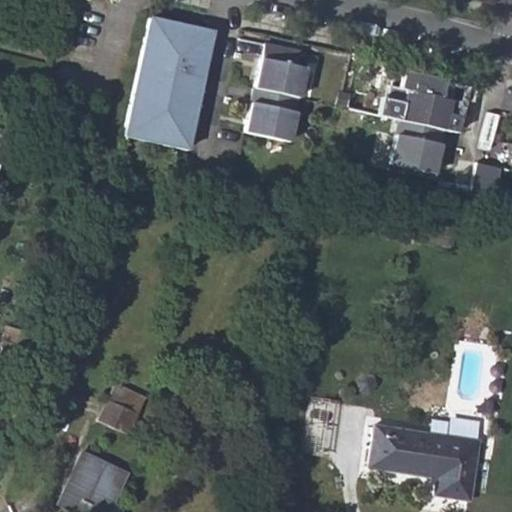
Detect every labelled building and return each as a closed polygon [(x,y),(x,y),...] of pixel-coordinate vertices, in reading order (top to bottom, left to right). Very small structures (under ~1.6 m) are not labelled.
[(180,15),(149,7),(147,17),(124,116),(155,123),(153,129),(184,140),(200,67),(197,67),(200,51),(197,51),(207,21),(179,18),(180,15)] [(200,51),(207,21),(197,51),(200,51)] [(299,41),(264,33),(244,121),(287,131),(294,101),(286,99),(290,85),(297,87),(304,57),(296,56),(299,41)] [(452,75),(416,67),(413,81),(406,80),(399,109),(407,111),(404,125),(396,124),(390,153),(433,163),(452,75)] [(290,85),(286,99),(294,101),(297,87),(290,85)] [(511,88),(505,87),(502,101),(511,103),(511,88)] [(407,111),(399,109),(396,124),(404,125),(407,111)] [(155,123),(124,116),(122,126),(184,140),(153,129),(155,123)] [(0,353),(13,358),(18,344),(0,337),(0,353)] [(0,388),(2,390),(13,358),(0,353),(0,388)] [(104,397),(133,411),(140,397),(140,396),(112,383),(111,382),(104,397)] [(133,411),(104,397),(95,418),(124,432),(133,411)] [(372,424),(364,466),(433,476),(431,494),(466,500),(475,440),(372,424)] [(76,511),(101,511),(107,501),(121,470),(79,451),(56,501),(76,511)] [(101,511),(116,511),(120,505),(107,501),(101,511)]
